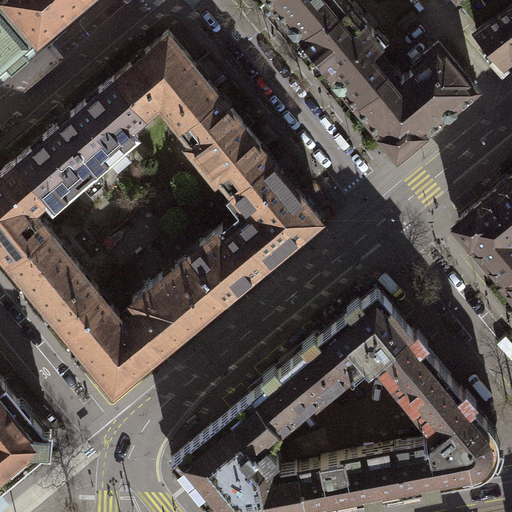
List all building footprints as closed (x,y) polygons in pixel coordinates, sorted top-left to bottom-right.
[(0,0),(0,67),(7,61),(12,67),(29,52),(24,46),(39,34),(8,0),(0,0)] [(8,0),(39,34),(79,0),(8,0)] [(325,22),(351,0),(350,0),(274,0),(302,33),(321,17),(325,22)] [(373,80),(392,64),(377,46),(384,40),(351,0),(325,22),(321,17),(302,33),(358,102),(378,85),(373,80)] [(511,55),(511,3),(477,29),(504,62),(511,55)] [(160,98),(179,122),(219,89),(169,29),(116,74),(146,110),(160,98)] [(378,85),(358,102),(395,146),(403,146),(477,86),(439,40),(413,61),(416,64),(402,76),(392,64),(373,80),(378,85)] [(147,111),(146,110),(116,74),(66,116),(59,121),(97,166),(104,160),(139,131),(132,123),(147,111)] [(220,172),(232,187),(272,154),(219,89),(179,122),(192,137),(188,140),(216,175),(220,172)] [(59,121),(17,157),(48,194),(47,195),(54,203),(97,166),(59,121)] [(245,217),(237,223),(267,259),(322,214),(272,154),(232,187),(246,203),(238,209),(245,217)] [(0,171),(0,247),(10,259),(49,226),(50,225),(40,213),(38,214),(32,207),(47,195),(48,194),(17,157),(0,171)] [(511,172),(455,220),(502,276),(511,267),(511,172)] [(223,221),(188,250),(225,294),(267,259),(237,223),(230,229),(223,221)] [(99,286),(49,226),(10,259),(60,319),(99,286)] [(218,299),(225,294),(188,250),(182,255),(132,296),(138,303),(130,310),(160,347),(218,299)] [(410,270),(470,343),(474,340),(414,267),(410,270)] [(511,267),(502,276),(511,288),(511,267)] [(369,362),(376,357),(413,326),(378,284),(362,297),(359,293),(347,303),(350,307),(320,332),(351,369),(365,357),(369,362)] [(123,315),(99,286),(60,319),(114,385),(160,347),(130,310),(123,315)] [(419,409),(438,432),(475,402),(473,399),(477,396),(467,384),(464,387),(456,378),(424,340),(428,337),(419,325),(415,328),(413,326),(376,357),(419,409)] [(251,389),(280,424),(286,419),(315,395),(317,397),(351,369),(320,332),(318,334),(315,330),(303,340),(306,344),(278,366),(275,363),(263,372),(267,376),(257,384),(251,389)] [(50,426),(44,426),(6,379),(0,383),(0,469),(5,475),(42,445),(49,445),(50,426)] [(269,511),(306,505),(297,461),(297,459),(280,462),(278,451),(268,439),(282,427),(280,424),(251,389),(172,455),(218,511),(269,511)] [(440,480),(476,473),(482,471),(486,468),(491,465),(494,460),(498,463),(503,456),(504,447),(499,447),(500,441),(499,436),(498,433),(496,428),(493,423),(475,402),(438,432),(431,437),(429,434),(395,440),(404,487),(425,483),(426,488),(441,485),(440,480)] [(321,456),(297,461),(306,505),(310,504),(311,509),(326,507),(325,502),(367,494),(368,498),(383,496),(382,491),(404,487),(395,440),(321,454),(321,456)]
